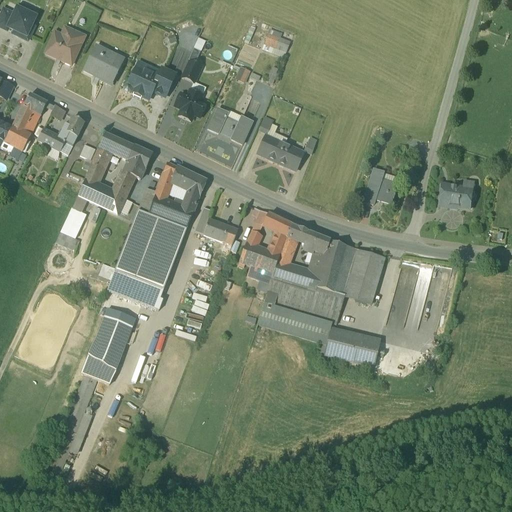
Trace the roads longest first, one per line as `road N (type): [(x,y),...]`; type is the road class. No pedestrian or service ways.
road 1 (tertiary): [(0,67),(305,217),(365,238),(511,258)]
road 2 (track): [(191,511),(455,415),(511,419)]
road 3 (track): [(473,0),(411,246)]
road 4 (track): [(63,511),(146,306)]
road 5 (track): [(91,224),(74,272),(43,283),(0,370)]
